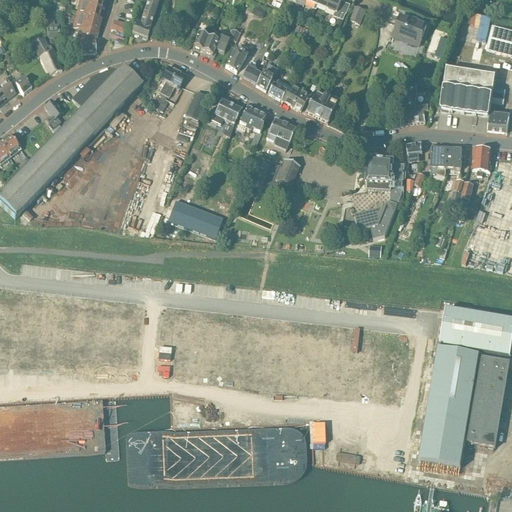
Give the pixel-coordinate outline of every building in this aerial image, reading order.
[(93,0),(79,0),(76,15),(101,21),(106,3),(93,0)] [(160,1),(156,0),(144,0),(143,4),(147,5),(140,27),(135,25),(132,36),(147,41),(160,1)] [(313,8),(316,10),(317,8),(315,7),(318,0),(306,0),(305,3),(314,7),(313,8)] [(318,0),(315,7),(317,8),(326,11),(330,0),(318,0)] [(330,0),(326,11),(334,15),(333,18),(342,23),(348,7),(341,4),(342,0),(330,0)] [(354,10),(349,23),(359,27),(364,14),(354,10)] [(76,16),(73,30),(79,32),(79,31),(98,36),(101,21),(76,15),(76,16)] [(413,21),(400,17),(392,40),(420,50),(428,26),(417,23),(418,21),(413,20),(413,21)] [(55,27),(54,21),(46,22),(48,41),(60,40),(59,26),(55,27)] [(111,32),(127,36),(130,28),(114,23),(111,32)] [(202,53),(208,40),(213,28),(209,26),(203,38),(198,36),(193,49),(202,53)] [(296,39),(303,42),(308,31),(300,28),(296,39)] [(511,33),(492,28),(486,52),(511,58),(511,33)] [(79,31),(79,32),(75,45),(96,46),(98,36),(79,31)] [(217,44),(208,40),(202,53),(212,57),(215,51),(224,55),(229,44),(219,39),(217,44)] [(49,50),(44,42),(31,49),(40,62),(49,79),(62,73),(53,55),(50,50),(49,50)] [(96,46),(75,45),(76,51),(76,57),(96,56),(95,46),(96,46)] [(246,58),(235,52),(225,69),(236,76),(246,58)] [(268,67),(255,88),(265,95),(274,81),(277,75),(277,72),(268,66),(268,67)] [(256,72),(248,68),(242,79),(255,86),(260,77),(255,74),(256,72)] [(165,85),(159,96),(164,98),(178,72),(173,70),(171,71),(168,69),(161,83),(165,85)] [(142,88),(122,70),(115,77),(113,75),(93,83),(71,105),(76,109),(69,116),(74,121),(66,129),(64,128),(50,142),(52,144),(0,198),(0,204),(16,220),(142,88)] [(157,98),(154,103),(165,109),(168,104),(166,103),(168,100),(168,101),(174,90),(179,93),(186,79),(183,77),(182,75),(178,72),(164,98),(162,101),(157,98)] [(495,79),(447,72),(440,113),(489,120),(495,79)] [(268,96),(281,104),(286,95),(287,95),(291,89),(292,87),(278,79),(273,87),(268,96)] [(17,85),(13,80),(11,82),(14,87),(23,98),(31,92),(23,80),(17,85)] [(6,84),(0,89),(0,93),(7,103),(15,96),(6,84)] [(281,104),(291,109),(300,94),(291,89),(287,95),(286,95),(281,104)] [(418,94),(408,92),(405,110),(401,111),(402,127),(425,125),(424,114),(428,114),(428,108),(415,110),(418,94)] [(300,94),(291,109),(300,115),(309,99),(300,94)] [(207,101),(195,96),(185,120),(197,125),(207,101)] [(323,100),(315,96),(306,115),(327,125),(337,106),(328,102),(328,100),(325,99),(323,100)] [(162,114),(165,109),(154,103),(151,109),(162,114)] [(233,130),(236,123),(241,112),(221,103),(211,124),(220,129),(223,123),(228,125),(222,137),(229,140),(233,130)] [(63,117),(52,104),(44,111),(50,119),(45,123),(52,133),(61,126),(57,121),(63,117)] [(236,123),(233,130),(243,135),(245,132),(250,134),(251,132),(255,134),(249,147),(254,150),(264,129),(261,127),(265,119),(247,110),(239,125),(236,123)] [(510,118),(490,116),(487,133),(507,135),(510,118)] [(296,131),(274,122),(267,136),(268,136),(266,140),(273,144),(272,147),(285,154),(289,146),(296,131)] [(9,158),(10,160),(21,152),(10,138),(0,145),(0,146),(9,158)] [(0,168),(10,160),(9,158),(0,146),(0,168)] [(422,156),(421,146),(406,148),(408,165),(419,164),(418,156),(422,156)] [(429,156),(428,164),(432,164),(431,171),(431,176),(437,176),(437,171),(446,171),(447,163),(447,152),(446,152),(446,151),(445,150),(440,149),(440,151),(432,150),(432,157),(429,156)] [(492,153),(474,151),(472,173),(477,174),(477,179),(482,179),(482,174),(490,175),(492,153)] [(455,152),(447,152),(446,171),(461,172),(461,165),(465,165),(465,158),(462,158),(462,152),(455,152)] [(394,164),(368,162),(367,185),(367,192),(386,193),(391,194),(390,204),(385,205),(386,209),(355,218),(359,234),(371,231),(374,243),(385,240),(402,197),(403,184),(404,182),(405,182),(406,174),(404,174),(404,167),(393,167),(394,164)] [(275,184),(271,193),(284,198),(288,190),(280,187),(281,184),(291,189),(299,169),(285,163),(277,182),(278,183),(277,185),(275,184)] [(419,197),(425,180),(418,177),(411,195),(419,197)] [(456,183),(449,208),(457,211),(464,185),(456,183)] [(465,186),(456,219),(465,222),(473,188),(465,186)] [(175,204),(167,224),(215,242),(223,222),(175,204)] [(511,347),(511,322),(446,312),(440,348),(510,360),(511,347)] [(438,351),(419,464),(421,464),(461,471),(480,358),(438,351)] [(482,360),(468,445),(495,450),(499,428),(509,365),(482,360)]
